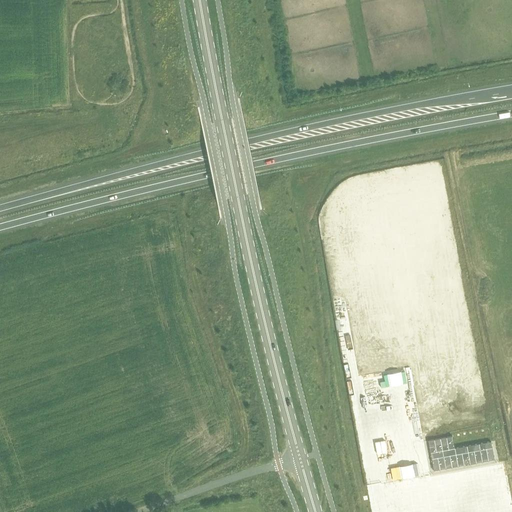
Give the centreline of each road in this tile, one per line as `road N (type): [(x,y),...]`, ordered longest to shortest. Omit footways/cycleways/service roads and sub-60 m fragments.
road 1 (trunk): [(511,90),(320,125),(0,207)]
road 2 (trunk): [(0,227),(511,114)]
road 3 (secondary): [(299,457),(200,0)]
road 4 (unclassified): [(141,511),(299,457)]
